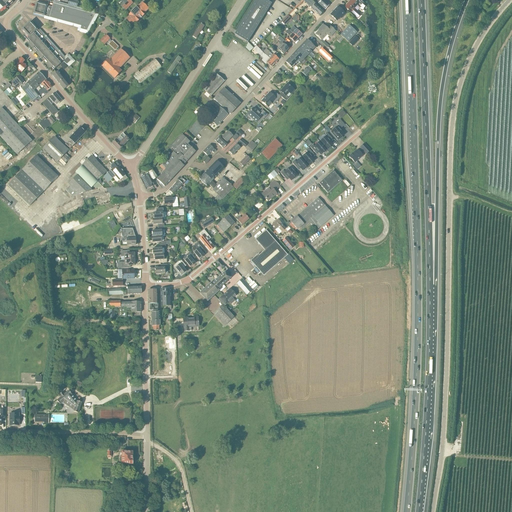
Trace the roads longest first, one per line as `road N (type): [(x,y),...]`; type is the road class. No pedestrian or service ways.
road 1 (unclassified): [(432,511),(445,427),(449,140),(465,75),(511,0)]
road 2 (motorway): [(408,0),(417,325),(406,511)]
road 3 (motorway): [(430,285),(439,105),(466,0)]
road 4 (motorway): [(430,285),(421,0)]
road 5 (residential): [(140,198),(167,187),(339,0)]
road 6 (residential): [(145,285),(190,277),(359,130)]
road 7 (motorway): [(419,511),(430,285)]
road 8 (unclassified): [(132,168),(242,0)]
road 9 (unclassified): [(132,168),(21,47)]
road 10 (unclassified): [(147,434),(145,285)]
road 11 (unclassified): [(0,432),(147,434)]
